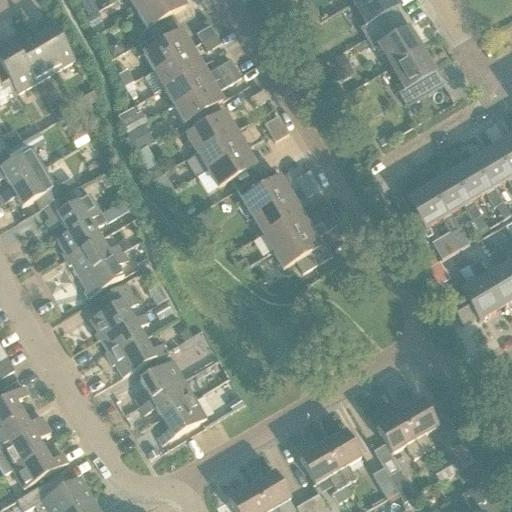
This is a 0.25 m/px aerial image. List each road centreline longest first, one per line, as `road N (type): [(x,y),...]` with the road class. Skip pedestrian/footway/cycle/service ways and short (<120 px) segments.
road 1 (residential): [(422,342),(226,0)]
road 2 (residential): [(167,489),(422,342)]
road 3 (residential): [(167,489),(116,478),(0,275)]
road 4 (residential): [(380,170),(491,106),(490,86)]
